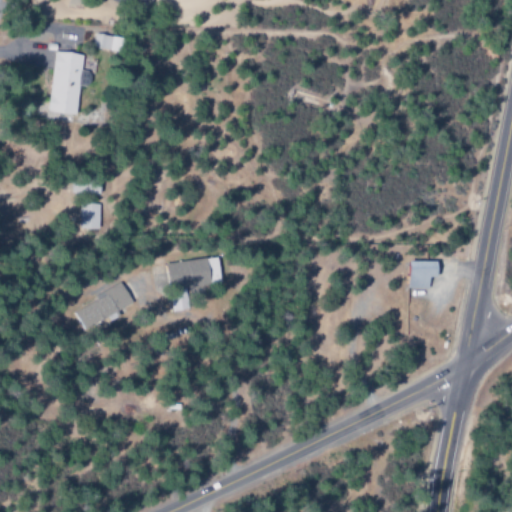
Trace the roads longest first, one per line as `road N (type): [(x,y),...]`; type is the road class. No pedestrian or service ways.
road 1 (tertiary): [(434,511),(511,99)]
road 2 (tertiary): [(511,329),(460,369),(167,511)]
